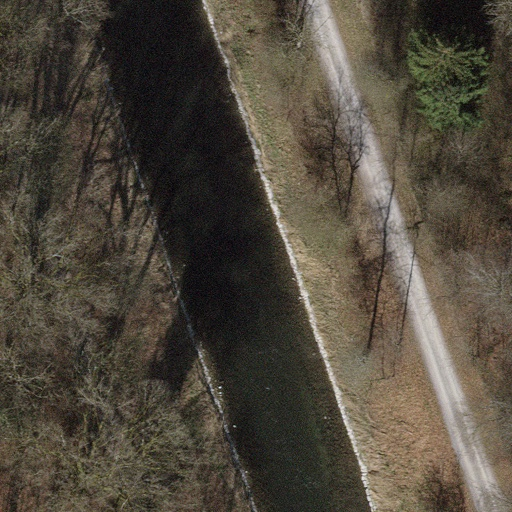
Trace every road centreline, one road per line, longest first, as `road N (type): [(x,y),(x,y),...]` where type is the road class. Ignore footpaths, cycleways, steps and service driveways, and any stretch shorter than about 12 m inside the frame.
road 1 (track): [(305,0),(483,511)]
road 2 (track): [(0,93),(142,511)]
